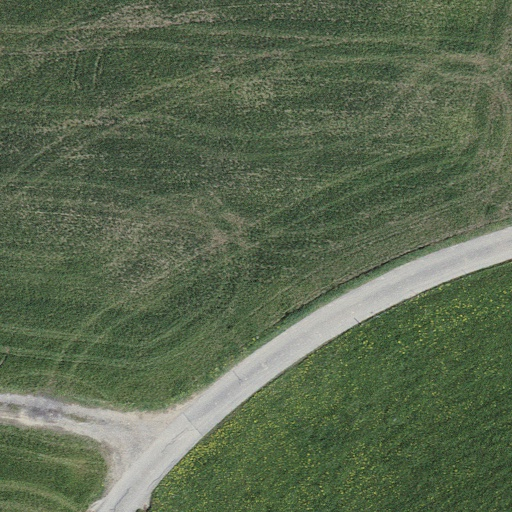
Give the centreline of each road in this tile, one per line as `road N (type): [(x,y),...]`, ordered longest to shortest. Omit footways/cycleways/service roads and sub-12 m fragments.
road 1 (unclassified): [(511,243),(399,282),(252,373),(191,424),(119,511)]
road 2 (track): [(0,409),(174,444)]
